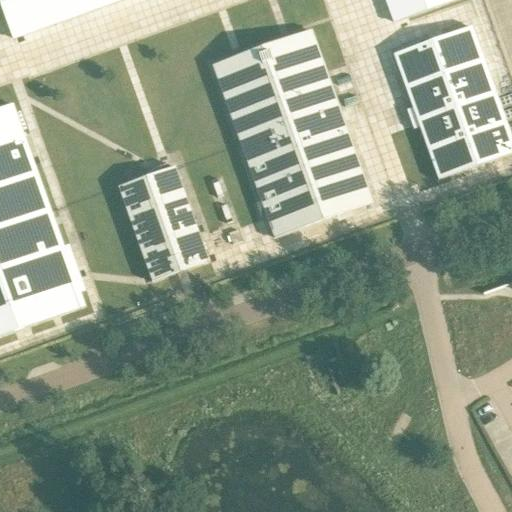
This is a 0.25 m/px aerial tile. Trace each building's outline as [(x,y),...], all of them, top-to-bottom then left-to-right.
[(0,0),(0,1),(14,39),(54,24),(88,12),(103,7),(123,0),(384,0),(393,23),(408,18),(458,0),(0,0)] [(511,0),(491,0),(511,58),(511,0)] [(404,52),(394,56),(420,127),(439,180),(463,172),(511,154),(511,137),(498,97),(490,78),(485,63),(479,46),(474,32),(472,28),(404,52)] [(284,45),(214,71),(243,149),(275,239),(374,204),(351,140),(327,72),(313,35),(291,43),(284,45)] [(0,337),(14,333),(29,327),(52,319),(60,316),(86,307),(81,294),(64,245),(56,225),(53,217),(13,105),(0,109),(0,337)] [(127,185),(119,188),(151,279),(152,283),(172,276),(182,272),(210,262),(176,168),(127,185)]
